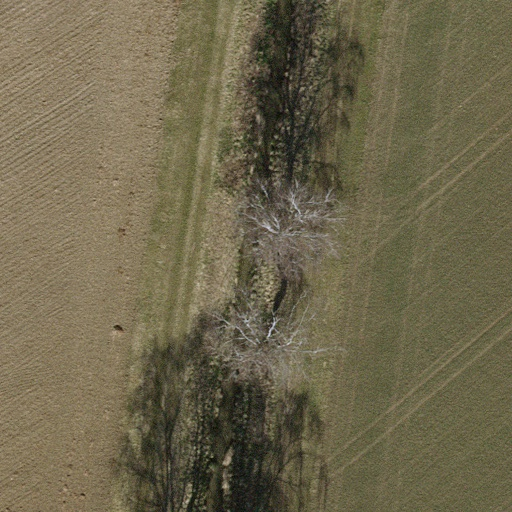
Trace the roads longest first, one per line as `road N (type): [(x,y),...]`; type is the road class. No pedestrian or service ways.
road 1 (track): [(275,511),(349,0)]
road 2 (track): [(225,0),(152,511)]
